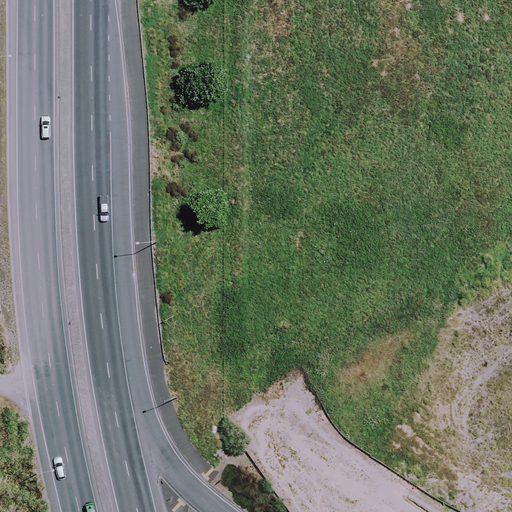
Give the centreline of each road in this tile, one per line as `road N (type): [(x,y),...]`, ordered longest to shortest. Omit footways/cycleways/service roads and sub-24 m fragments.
road 1 (secondary): [(92,0),(95,251),(138,511)]
road 2 (secondary): [(77,511),(46,348),(33,207),(34,0)]
